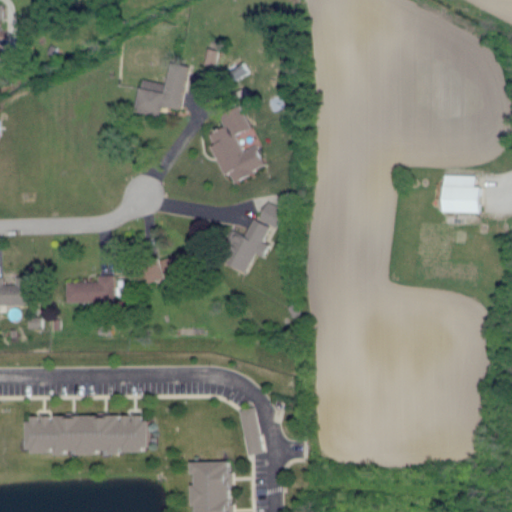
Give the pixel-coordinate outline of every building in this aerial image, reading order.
[(205,65),(216,66),(218,50),(206,49),(205,65)] [(186,106),(195,63),(180,60),(174,89),(148,83),(142,108),(167,113),(170,103),(186,106)] [(240,182),(273,164),(262,144),(250,150),(242,134),(257,126),(246,103),(224,115),(230,126),(215,133),(220,143),(216,145),(230,174),(235,171),(240,182)] [(475,175),(474,186),(479,186),(479,214),(442,211),(444,174),(475,175)] [(251,270),(260,253),(266,256),(272,243),(268,241),(276,226),(284,230),(294,209),(275,199),(266,218),(260,215),(251,234),(247,232),(233,261),(251,270)] [(192,267),(186,249),(164,257),(163,254),(147,260),(155,280),(192,267)] [(0,303),(35,303),(34,274),(22,274),(22,283),(8,283),(8,276),(0,276),(0,303)] [(71,301),(105,300),(104,279),(70,280),(71,301)] [(28,329),(43,329),(43,317),(28,317),(28,329)] [(254,407),(264,451),(250,454),(240,410),(254,407)] [(25,421),(146,420),(147,448),(25,449),(25,421)] [(190,511),(189,462),(229,461),(230,511),(190,511)]
